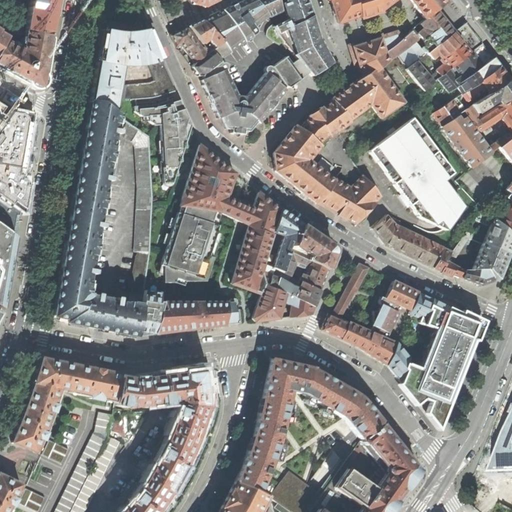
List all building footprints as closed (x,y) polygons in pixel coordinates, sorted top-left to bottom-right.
[(0,0),(0,16),(11,28),(23,30),(25,17),(19,16),(3,0),(0,0)] [(54,9),(55,0),(29,0),(25,30),(50,35),(54,9)] [(230,130),(229,134),(242,135),(243,132),(248,132),(256,122),(258,124),(284,91),(282,89),(283,88),(284,87),(287,88),(300,79),(308,73),(298,60),(297,61),(297,59),(290,64),(285,57),(270,68),(269,67),(267,66),(265,67),(264,68),(263,70),(263,72),(264,73),(245,97),(236,96),(224,70),(225,70),(226,68),(226,66),(225,64),(223,63),(221,63),(217,66),(215,63),(251,37),(253,35),(254,33),(255,32),(254,30),(253,27),(268,17),(254,0),(243,0),(233,5),(201,20),(211,30),(221,42),(214,47),(208,52),(197,60),(191,66),(196,75),(197,76),(201,77),(202,79),(199,81),(201,84),(216,116),(217,119),(220,118),(225,129),(230,130)] [(254,0),(268,17),(269,17),(281,11),(277,0),(254,0)] [(283,0),(285,3),(281,4),(288,22),(288,21),(290,27),(310,17),(304,0),(283,0)] [(394,0),(409,0),(424,19),(435,10),(445,3),(442,0),(327,0),(328,1),(330,1),(337,23),(355,18),(371,13),(372,14),(380,11),(394,0)] [(424,29),(417,35),(419,38),(422,41),(445,22),(435,10),(424,19),(419,24),(424,29)] [(312,23),(310,17),(290,27),(289,28),(286,22),(275,28),(278,35),(285,44),(297,59),(297,61),(298,60),(308,73),(311,76),(330,62),(317,39),(312,23)] [(194,23),(187,26),(202,44),(207,40),(214,47),(221,42),(211,30),(201,20),(194,23)] [(401,62),(406,69),(423,55),(425,53),(431,48),(453,32),(449,27),(445,22),(422,41),(425,44),(419,48),(415,42),(417,40),(411,31),(402,39),(391,49),(384,54),(389,61),(396,56),(399,59),(401,57),(403,61),(401,62)] [(422,91),(436,79),(448,70),(471,53),(471,52),(481,44),(473,34),(465,23),(453,32),(431,48),(425,53),(431,60),(437,55),(440,59),(439,60),(443,64),(435,70),(436,72),(429,78),(418,64),(425,59),(423,55),(406,69),(405,69),(422,91)] [(193,62),(197,60),(208,52),(205,50),(202,44),(187,26),(169,35),(172,42),(175,48),(175,47),(179,57),(182,56),(178,46),(180,45),(189,57),(181,62),(185,70),(193,62)] [(413,29),(411,31),(417,40),(419,38),(417,35),(413,29)] [(0,46),(0,68),(33,86),(35,87),(36,87),(41,85),(45,58),(50,35),(25,30),(22,47),(23,48),(23,51),(21,52),(17,51),(18,50),(3,41),(0,46)] [(114,104),(115,100),(129,99),(130,100),(147,99),(151,98),(174,91),(154,46),(146,30),(137,32),(123,33),(112,32),(101,30),(98,49),(92,82),(88,101),(99,103),(115,115),(125,121),(128,115),(114,104)] [(339,214),(355,223),(375,203),(373,202),(379,196),(362,175),(350,188),(335,179),(333,181),(305,158),(310,152),(312,154),(319,146),(317,144),(321,139),(328,134),(333,129),(335,132),(349,122),(348,121),(369,105),(380,119),(403,103),(378,70),(389,61),(384,54),(391,49),(402,39),(396,32),(381,37),(381,36),(365,40),(349,46),(356,68),(358,72),(362,76),(331,99),(333,102),(327,106),(322,110),(319,107),(307,116),(309,119),(305,122),(299,129),(295,126),(273,153),(275,171),(296,189),(316,204),(318,201),(339,214)] [(281,46),(285,44),(278,35),(273,41),(281,46)] [(447,92),(455,85),(467,76),(482,66),(492,58),(486,52),(481,44),(471,52),(471,53),(448,70),(436,79),(447,92)] [(455,85),(460,94),(477,83),(498,67),(495,63),(492,58),(482,66),(467,76),(455,85)] [(451,100),(441,107),(450,119),(456,115),(460,113),(470,106),(472,104),(469,100),(484,90),(488,94),(508,81),(503,74),(498,67),(477,83),(460,94),(451,100)] [(511,85),(508,81),(488,94),(472,104),(470,106),(476,114),(496,101),(499,105),(511,95),(511,85)] [(174,184),(192,126),(186,114),(177,92),(158,97),(158,98),(147,100),(147,99),(130,100),(127,100),(128,115),(137,114),(142,118),(143,123),(149,123),(153,126),(156,128),(160,127),(163,184),(174,184)] [(450,119),(441,107),(431,114),(439,127),(470,167),(478,162),(497,147),(498,148),(509,139),(511,137),(511,95),(499,105),(478,118),(476,114),(470,106),(460,113),(463,118),(459,120),(456,115),(450,119)] [(63,319),(63,322),(84,326),(118,333),(135,336),(140,306),(117,302),(117,298),(109,297),(109,301),(97,299),(98,295),(89,293),(89,297),(87,297),(85,293),(88,274),(92,275),(93,267),(89,266),(96,228),(100,228),(101,220),(97,219),(104,181),(108,182),(109,174),(105,173),(112,134),(116,135),(117,127),(113,126),(115,115),(99,103),(88,101),(84,123),(76,173),(67,221),(59,267),(51,317),(63,319)] [(0,227),(9,234),(14,237),(20,197),(28,154),(32,126),(29,119),(0,103),(0,227)] [(417,216),(412,225),(424,231),(427,232),(431,233),(433,233),(437,232),(440,231),(443,229),(445,230),(461,207),(442,181),(452,173),(411,118),(368,151),(377,164),(406,203),(417,216)] [(129,291),(141,293),(148,252),(150,227),(151,205),(151,198),(147,137),(125,122),(119,134),(130,141),(133,147),(136,188),(133,250),(135,251),(129,291)] [(511,137),(509,139),(498,148),(511,163),(511,137)] [(230,171),(199,146),(187,182),(179,205),(222,212),(221,213),(250,227),(251,222),(259,226),(258,231),(270,235),(271,232),(279,210),(253,189),(250,198),(251,200),(254,201),(252,209),(243,205),(226,198),(230,186),(234,174),(230,171)] [(494,192),(508,205),(499,224),(511,234),(511,197),(504,190),(499,186),(494,192)] [(179,205),(177,213),(217,225),(221,213),(222,212),(179,205)] [(510,244),(511,240),(511,234),(499,224),(491,219),(481,208),(478,214),(489,222),(481,243),(507,254),(510,244)] [(290,218),(279,210),(271,232),(282,236),(272,268),(282,272),(289,253),(286,252),(289,242),(294,243),(301,225),(290,218)] [(167,247),(161,265),(204,278),(220,226),(217,225),(177,213),(167,247)] [(405,255),(432,268),(438,256),(445,260),(450,252),(381,219),(371,229),(384,245),(405,255)] [(317,237),(301,225),(294,243),(292,247),(300,252),(302,251),(311,257),(310,261),(327,269),(327,270),(333,256),(332,255),(332,253),(333,251),(332,249),(330,246),(330,245),(317,237)] [(0,261),(2,252),(9,234),(0,227),(0,261)] [(230,284),(260,294),(263,285),(264,283),(261,273),(263,265),(271,236),(270,235),(258,231),(247,227),(235,269),(230,284)] [(468,228),(462,236),(467,238),(470,239),(474,231),(468,228)] [(462,236),(450,252),(445,260),(451,263),(467,238),(462,236)] [(502,267),(507,254),(481,243),(471,270),(484,270),(490,278),(491,281),(497,279),(502,267)] [(323,280),(327,270),(326,271),(309,262),(290,253),(289,253),(282,272),(290,276),(296,263),(307,267),(301,282),(319,290),(323,280)] [(449,274),(460,278),(463,270),(458,267),(451,263),(445,260),(438,256),(432,268),(449,274)] [(358,264),(345,288),(353,292),(354,292),(367,268),(358,264)] [(265,286),(273,289),(278,279),(272,276),(268,275),(270,267),(263,265),(261,273),(264,283),(263,285),(265,286)] [(470,282),(478,285),(491,281),(490,278),(484,270),(471,270),(463,270),(460,278),(470,282)] [(316,300),(319,290),(301,282),(297,291),(278,279),(273,289),(284,294),(285,294),(294,297),(295,297),(313,306),(313,307),(316,300)] [(355,347),(384,365),(394,343),(386,340),(398,314),(391,310),(394,304),(408,310),(416,292),(400,285),(391,281),(383,299),(379,296),(377,300),(377,302),(378,304),(379,305),(376,311),(371,311),(373,334),(363,329),(347,322),(339,339),(355,347)] [(254,322),(278,319),(281,308),(282,303),(284,294),(273,289),(265,286),(261,295),(260,294),(251,319),(254,322)] [(146,335),(154,334),(159,311),(161,303),(164,291),(149,287),(139,337),(146,335)] [(320,330),(339,339),(347,322),(342,320),(338,318),(345,304),(351,295),(353,292),(345,288),(331,315),(327,313),(320,330)] [(282,303),(290,306),(291,297),(284,294),(282,303)] [(289,317),(310,315),(313,307),(291,297),(290,306),(290,310),(289,317)] [(224,303),(222,325),(241,323),(240,310),(235,310),(235,308),(235,306),(237,305),(238,302),(237,299),(234,298),(232,298),(231,300),(229,302),(224,303)] [(188,330),(222,325),(224,303),(161,303),(159,311),(160,311),(155,334),(188,330)] [(430,422),(438,432),(438,431),(439,431),(452,420),(445,412),(436,400),(454,363),(459,366),(460,362),(457,361),(461,350),(438,339),(430,358),(409,348),(408,349),(403,346),(401,351),(395,348),(397,343),(395,343),(395,344),(394,343),(384,365),(430,422)] [(100,398),(114,401),(119,376),(102,373),(102,371),(98,370),(95,370),(94,371),(64,365),(63,363),(59,362),(55,362),(55,363),(41,360),(33,384),(35,384),(32,395),(29,402),(17,431),(12,444),(35,454),(41,441),(43,441),(46,434),(44,433),(52,413),(54,413),(56,406),(54,405),(59,391),(89,396),(89,400),(100,401),(100,398)] [(286,398),(290,398),(292,392),(300,394),(336,414),(340,417),(361,439),(380,424),(369,411),(357,397),(326,379),(304,366),(289,361),(280,360),(268,360),(265,375),(257,374),(254,386),(252,396),(259,398),(255,419),(253,419),(253,422),(252,426),(253,427),(251,437),(250,441),(243,458),(241,458),(240,461),(238,465),(240,466),(233,480),(265,495),(269,497),(289,511),(308,511),(342,463),(346,457),(346,456),(337,450),(329,463),(326,461),(313,480),(315,482),(306,494),(286,480),(266,470),(269,460),(278,429),(286,398)] [(164,446),(159,454),(186,468),(199,434),(207,408),(205,385),(203,370),(168,374),(141,378),(135,379),(119,376),(114,401),(113,405),(119,406),(124,405),(125,408),(172,403),(173,400),(178,400),(179,409),(175,420),(174,420),(172,426),(170,426),(167,433),(168,434),(164,446)] [(298,401),(300,394),(292,392),(290,398),(298,401)] [(290,432),(298,401),(290,398),(286,398),(278,429),(290,432)] [(511,405),(483,471),(511,470),(511,405)] [(54,511),(69,511),(107,437),(111,419),(96,417),(93,432),(54,511)] [(416,470),(380,424),(361,439),(358,441),(383,474),(402,490),(416,470)] [(280,464),(290,432),(278,429),(269,460),(280,464)] [(144,481),(142,486),(133,498),(153,511),(157,511),(174,490),(176,487),(186,468),(159,454),(149,473),(148,472),(144,480),(144,481)] [(346,457),(342,463),(347,467),(351,461),(346,457)] [(386,511),(400,492),(402,490),(383,474),(374,488),(346,469),(333,487),(359,508),(355,511),(386,511)] [(101,492),(125,508),(133,498),(142,486),(118,470),(101,492)] [(7,511),(11,507),(13,507),(16,501),(15,499),(21,486),(0,476),(0,511),(7,511)] [(260,511),(265,503),(262,501),(265,495),(233,480),(227,493),(221,506),(217,511),(260,511)] [(153,511),(133,498),(125,508),(122,511),(153,511)]
